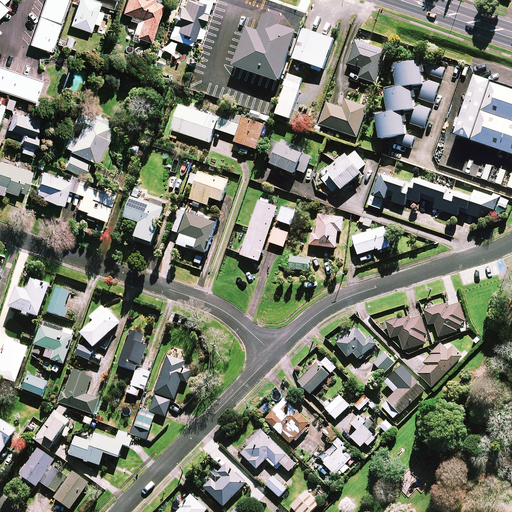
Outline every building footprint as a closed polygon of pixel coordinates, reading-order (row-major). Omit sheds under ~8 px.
[(0,0),(0,15),(9,7),(3,1),(4,0),(0,0)] [(44,0),(29,45),(50,52),(67,0),(44,0)] [(116,0),(78,0),(70,25),(90,32),(93,23),(99,25),(103,13),(97,11),(100,0),(115,0),(117,0),(116,0)] [(126,0),(122,13),(132,16),(131,20),(137,22),(133,36),(140,39),(139,42),(144,44),(145,40),(150,42),(163,2),(156,0),(126,0)] [(186,0),(184,7),(180,5),(169,37),(191,45),(194,37),(201,39),(205,30),(201,28),(209,6),(210,1),(206,0),(197,0),(197,2),(191,0),(186,0)] [(281,77),(298,23),(280,18),(283,10),(264,4),(257,24),(249,22),(236,63),(281,77)] [(293,59),(313,66),(312,68),(321,71),(321,68),(324,69),(334,40),(303,29),(293,59)] [(387,51),(356,41),(348,64),(363,69),(360,78),(376,84),(387,51)] [(44,73),(0,57),(0,79),(38,92),(44,73)] [(407,123),(426,129),(432,111),(417,106),(415,105),(415,99),(419,100),(434,105),(440,86),(424,82),(421,61),(394,66),(397,88),(385,90),(389,113),(376,115),(380,139),(382,139),(412,149),(416,138),(407,135),(405,122),(407,123)] [(430,64),(426,74),(443,80),(446,70),(430,64)] [(511,86),(476,75),(457,131),(511,149),(511,86)] [(284,86),(286,86),(277,114),(290,119),(302,85),(288,80),(286,80),(284,86)] [(368,107),(346,100),(343,108),(327,103),(319,125),(358,138),(368,107)] [(201,106),(190,103),(189,108),(179,105),(171,130),(212,144),(216,130),(237,137),(235,142),(258,150),(266,125),(243,118),(241,125),(199,111),(201,106)] [(97,117),(79,109),(72,123),(81,127),(76,137),(71,134),(65,148),(98,163),(115,123),(98,116),(97,117)] [(39,121),(13,112),(7,129),(24,135),(18,151),(32,155),(38,137),(34,136),(39,121)] [(273,160),(271,164),(296,174),(297,171),(305,174),(312,158),(303,154),(305,150),(283,141),(281,144),(275,142),(268,158),(273,160)] [(367,165),(356,152),(349,158),(346,154),(327,169),(330,173),(322,179),(333,192),(340,187),(343,190),(363,174),(360,170),(367,165)] [(89,163),(69,154),(63,167),(83,176),(89,163)] [(32,172),(0,160),(0,193),(3,195),(5,190),(18,195),(19,191),(25,193),(32,172)] [(507,172),(495,168),(491,181),(502,185),(507,172)] [(74,192),(79,178),(71,175),(69,180),(42,171),(34,195),(63,204),(68,190),(74,192)] [(230,181),(199,172),(190,199),(209,205),(211,198),(223,202),(230,181)] [(381,209),(385,199),(387,200),(389,195),(395,197),(393,202),(405,206),(407,199),(419,203),(421,198),(436,203),(435,208),(458,216),(460,211),(479,218),(495,211),(497,205),(500,197),(492,195),(491,196),(475,191),(473,197),(415,178),(412,185),(379,174),(369,205),(381,209)] [(79,178),(74,192),(81,194),(77,208),(86,211),(85,213),(105,220),(114,191),(100,187),(100,189),(87,185),(89,181),(79,178)] [(153,198),(151,204),(138,199),(142,190),(135,188),(125,218),(141,223),(136,236),(154,243),(168,203),(153,198)] [(509,200),(501,198),(498,205),(506,208),(509,200)] [(278,208),(260,201),(241,255),(260,261),(278,208)] [(296,212),(283,207),(278,221),(292,225),(296,212)] [(178,210),(171,231),(181,234),(178,244),(196,249),(208,253),(218,223),(178,210)] [(345,218),(319,215),(317,233),(313,232),(311,245),(337,248),(339,232),(343,232),(345,218)] [(373,221),(361,218),(359,224),(371,227),(373,221)] [(290,233),(275,227),(270,242),(285,247),(290,233)] [(391,247),(385,227),(354,237),(359,255),(379,249),(379,251),(391,247)] [(204,257),(196,255),(193,267),(201,269),(204,257)] [(310,259),(291,257),(289,269),(309,271),(310,259)] [(15,288),(9,308),(23,313),(22,316),(28,318),(29,315),(39,318),(50,286),(31,280),(27,292),(15,288)] [(70,293),(56,288),(47,313),(65,319),(69,310),(65,309),(70,293)] [(440,337),(458,331),(458,330),(465,327),(464,323),(467,322),(461,303),(449,307),(448,303),(424,311),(429,325),(435,323),(440,337)] [(99,317),(95,312),(89,318),(93,322),(80,334),(93,349),(121,324),(107,309),(99,317)] [(410,320),(409,316),(387,322),(392,338),(400,335),(405,350),(430,343),(422,317),(410,320)] [(15,322),(0,317),(0,318),(0,330),(11,334),(15,322)] [(367,339),(357,326),(337,342),(349,357),(354,352),(359,359),(377,345),(370,336),(367,339)] [(61,365),(64,366),(74,337),(72,337),(73,332),(65,329),(63,334),(41,327),(32,353),(39,355),(42,348),(48,350),(44,359),(54,362),(51,371),(58,373),(61,365)] [(118,367),(136,373),(138,366),(141,367),(148,347),(142,345),(144,337),(130,333),(118,367)] [(449,351),(441,343),(431,353),(433,355),(425,363),(427,366),(419,374),(433,387),(463,357),(453,347),(449,351)] [(93,351),(79,346),(76,355),(89,361),(93,351)] [(395,363),(385,353),(375,363),(385,373),(395,363)] [(337,368),(325,356),(300,381),(312,394),(337,368)] [(167,357),(154,395),(155,395),(149,412),(165,418),(171,401),(174,402),(181,382),(187,384),(191,372),(183,370),(186,363),(167,357)] [(14,372),(4,368),(0,380),(11,383),(14,372)] [(152,373),(138,369),(129,395),(138,398),(141,390),(145,391),(152,373)] [(43,373),(37,370),(34,378),(28,375),(22,390),(42,397),(48,383),(40,380),(43,373)] [(92,377),(73,371),(65,394),(63,393),(59,404),(94,416),(99,400),(86,395),(92,377)] [(426,389),(413,376),(383,406),(396,419),(426,389)] [(267,419),(292,442),(295,439),(297,441),(308,428),(307,427),(311,423),(298,410),(304,403),(293,392),(267,419)] [(350,406),(341,395),(327,409),(337,419),(350,406)] [(370,401),(365,396),(355,406),(360,411),(370,401)] [(156,416),(141,411),(135,427),(150,433),(156,416)] [(70,422),(55,412),(35,441),(50,451),(70,422)] [(375,425),(363,413),(352,423),(359,430),(352,437),(361,447),(366,442),(369,445),(377,438),(369,430),(375,425)] [(93,419),(86,416),(83,424),(90,427),(93,419)] [(40,422),(33,417),(25,430),(32,434),(40,422)] [(0,456),(16,431),(0,420),(0,456)] [(298,463),(263,431),(241,455),(257,470),(267,459),(275,467),(280,462),(290,471),(298,463)] [(128,434),(119,432),(116,442),(96,435),(93,444),(76,438),(70,456),(100,467),(104,455),(118,460),(123,446),(129,448),(132,440),(126,438),(128,434)] [(338,477),(344,472),(345,473),(350,469),(349,467),(346,464),(352,458),(342,447),(330,457),(328,454),(322,460),(338,477)] [(55,461),(38,449),(19,476),(37,488),(40,483),(55,494),(66,478),(51,467),(55,461)] [(246,485),(226,465),(218,474),(222,478),(216,484),(211,480),(203,488),(223,508),(246,485)] [(89,485),(73,473),(55,499),(71,510),(89,485)] [(286,490),(273,477),(265,485),(279,498),(286,490)] [(311,511),(320,504),(307,491),(291,508),(294,511),(311,511)] [(206,511),(207,511),(191,496),(180,508),(181,510),(178,511),(206,511)]
